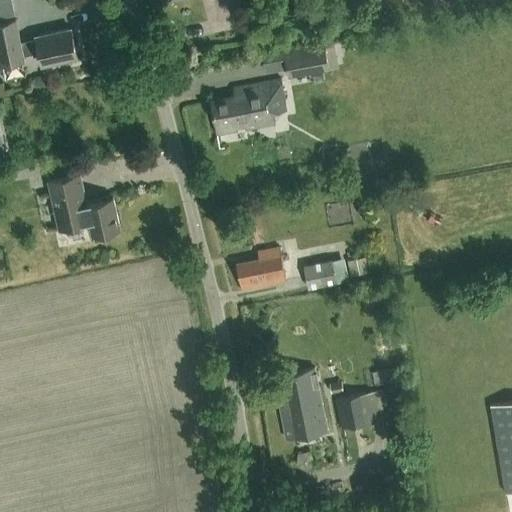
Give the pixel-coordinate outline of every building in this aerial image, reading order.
[(41,64),(77,57),(71,28),(35,36),(36,39),(20,42),(16,20),(0,22),(0,61),(0,63),(24,58),(23,55),(39,52),(41,64)] [(287,77),(330,68),(325,41),(282,50),(287,77)] [(217,133),(275,123),(273,114),(286,111),(280,79),(267,82),(233,88),(235,96),(212,100),(217,133)] [(113,196),(86,202),(80,173),(48,180),(58,229),(89,223),(92,234),(120,228),(119,224),(122,224),(119,211),(116,212),(113,196)] [(249,244),(259,242),(257,230),(247,232),(249,244)] [(242,288),(286,279),(280,246),(258,251),(260,257),(237,262),(242,288)] [(351,274),(368,271),(365,256),(348,260),(351,274)] [(309,288),(337,282),(332,259),(304,265),(309,288)] [(320,394),(315,367),(284,373),(289,400),(280,403),(287,438),(327,430),(320,394)] [(328,392),(341,390),(339,380),(327,382),(328,392)] [(342,427),(389,419),(384,395),(380,395),(379,390),(335,398),(338,413),(339,413),(342,427)] [(511,491),(511,400),(491,404),(506,493),(511,491)]
